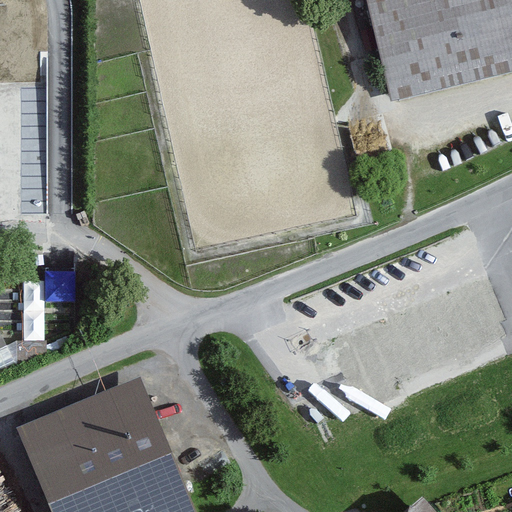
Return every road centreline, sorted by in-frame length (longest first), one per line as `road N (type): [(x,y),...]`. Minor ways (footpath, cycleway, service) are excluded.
road 1 (residential): [(168,328),(511,186)]
road 2 (residential): [(285,511),(168,328)]
road 3 (residential): [(0,400),(168,328)]
